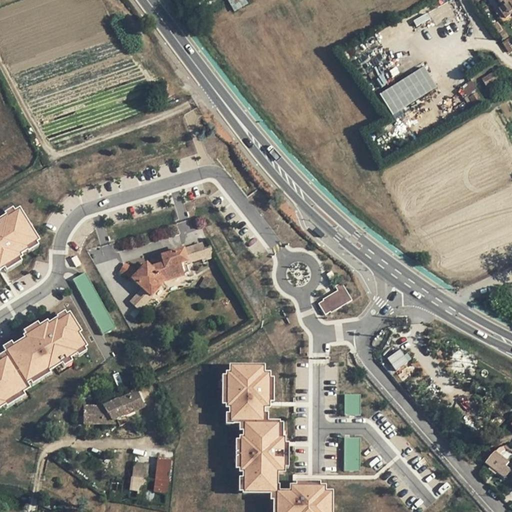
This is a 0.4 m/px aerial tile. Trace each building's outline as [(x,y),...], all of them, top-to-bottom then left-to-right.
[(246,0),(227,0),(234,11),(248,3),(246,0)] [(499,8),(506,18),(511,13),(511,0),(497,0),(500,4),(503,2),(505,5),(499,8)] [(448,1),(429,11),(437,25),(456,14),(448,1)] [(427,14),(414,21),(416,27),(430,19),(427,14)] [(511,37),(503,43),(509,53),(511,50),(511,37)] [(379,96),(392,116),(436,88),(424,68),(379,96)] [(483,79),(487,86),(496,81),(492,74),(483,79)] [(158,92),(163,101),(174,94),(169,86),(158,92)] [(470,98),(477,108),(484,103),(478,93),(470,98)] [(180,117),(186,131),(192,129),(188,116),(187,114),(180,117)] [(188,116),(192,129),(199,126),(195,114),(188,116)] [(7,217),(19,210),(16,205),(4,213),(7,217)] [(0,268),(21,256),(19,253),(27,248),(26,247),(37,239),(19,210),(7,217),(6,215),(0,218),(0,268)] [(37,239),(26,247),(29,251),(40,244),(37,239)] [(134,279),(151,297),(160,288),(158,286),(162,281),(183,275),(180,264),(187,262),(183,251),(162,257),(164,264),(154,267),(151,270),(147,266),(140,273),(134,279)] [(134,279),(140,273),(126,265),(121,273),(134,279)] [(87,272),(74,279),(104,334),(117,328),(87,272)] [(199,287),(204,290),(211,280),(206,276),(199,287)] [(344,286),(316,301),(324,316),(352,301),(344,286)] [(129,301),(140,310),(151,297),(140,288),(129,301)] [(65,311),(58,316),(59,319),(60,320),(68,316),(65,311)] [(0,409),(7,405),(5,403),(28,388),(26,384),(48,369),(49,370),(53,368),(62,362),(77,353),(76,352),(85,346),(77,333),(79,331),(69,315),(68,316),(60,320),(59,319),(43,329),(41,327),(37,329),(29,334),(26,336),(28,338),(6,352),(9,356),(0,361),(0,409)] [(26,329),(29,334),(37,329),(34,324),(26,329)] [(4,347),(7,352),(15,346),(12,341),(4,347)] [(88,351),(85,346),(76,352),(79,356),(88,351)] [(387,357),(395,370),(410,360),(402,348),(387,357)] [(0,355),(0,361),(8,357),(5,352),(0,355)] [(65,367),(62,362),(53,368),(56,372),(65,367)] [(270,503),(270,511),(326,511),(325,486),(318,486),(318,480),(291,482),(285,482),(285,488),(270,488),(269,467),(276,467),(275,434),(269,434),(268,419),(258,419),(257,405),(263,404),(261,371),(255,372),(255,364),(224,366),(224,373),(220,373),(221,375),(222,404),(222,406),(226,406),(226,413),(226,421),(235,421),(236,437),(232,437),(232,439),(234,468),(234,470),(237,469),(238,491),(264,489),(269,489),(270,503)] [(51,374),(48,369),(30,381),(33,385),(51,374)] [(339,388),(340,408),(356,408),(355,387),(339,388)] [(24,391),(5,403),(8,407),(26,396),(24,391)] [(84,407),(84,424),(106,424),(106,421),(113,422),(145,408),(137,392),(103,408),(84,407)] [(343,464),(359,463),(357,430),(341,431),(343,464)] [(30,456),(36,458),(38,449),(32,447),(30,456)] [(491,455),(485,462),(505,479),(511,469),(507,466),(510,462),(498,453),(494,457),(491,455)] [(158,458),(156,480),(169,481),(171,460),(158,458)] [(132,463),(131,490),(144,491),(145,463),(132,463)] [(154,493),(167,494),(169,481),(156,480),(146,480),(145,492),(154,493)]
